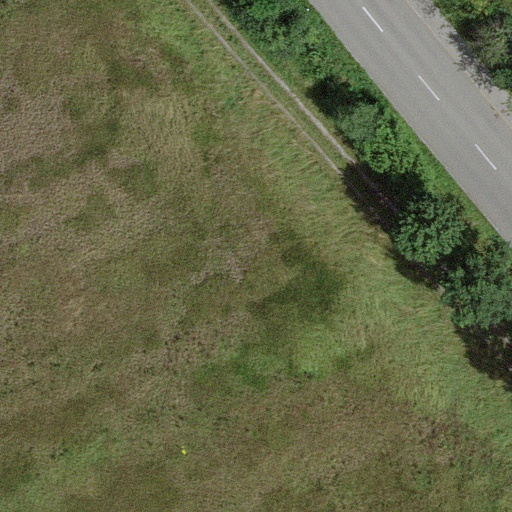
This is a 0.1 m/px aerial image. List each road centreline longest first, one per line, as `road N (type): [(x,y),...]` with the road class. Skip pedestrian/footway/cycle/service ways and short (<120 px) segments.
road 1 (track): [(511,363),(188,0)]
road 2 (tertiary): [(358,0),(511,187)]
